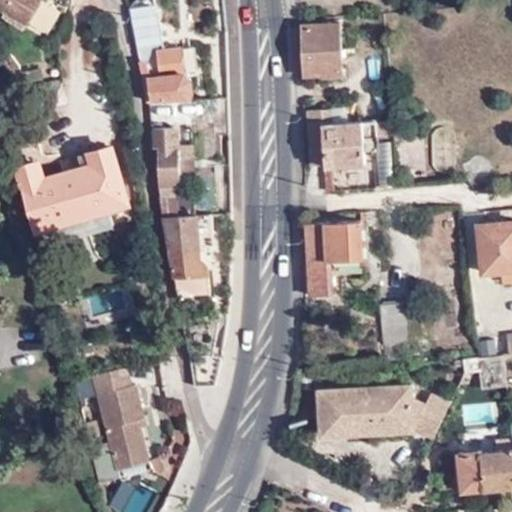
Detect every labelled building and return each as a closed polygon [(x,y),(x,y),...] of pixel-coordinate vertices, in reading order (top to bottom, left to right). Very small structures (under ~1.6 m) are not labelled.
[(43,0),(0,0),(0,3),(31,21),(43,0)] [(131,0),(138,40),(165,36),(159,0),(131,0)] [(341,74),(339,25),(301,25),(303,76),(341,74)] [(153,98),(194,95),(195,92),(193,77),(188,73),(184,44),(158,47),(161,74),(149,76),(153,98)] [(140,59),(143,72),(150,71),(147,59),(140,59)] [(147,99),(153,98),(149,76),(143,77),(147,99)] [(361,121),(328,124),(321,125),(320,110),(306,112),(309,166),(363,164),(361,121)] [(327,110),(320,110),(321,125),(328,124),(327,110)] [(392,135),(391,120),(373,121),(374,137),(392,135)] [(434,169),(458,167),(455,124),(431,126),(434,169)] [(177,130),(155,130),(155,148),(159,148),(158,177),(163,205),(170,206),(169,194),(175,193),(174,182),(179,181),(177,130)] [(53,223),(110,207),(128,201),(112,147),(91,152),(94,164),(42,179),(37,163),(16,170),(33,229),(53,223)] [(416,178),(416,167),(402,167),(402,178),(416,178)] [(114,223),(110,207),(53,223),(58,238),(114,223)] [(211,211),(196,213),(165,216),(177,276),(210,272),(209,260),(201,256),(200,246),(215,245),(211,211)] [(360,222),(305,224),(309,295),(330,294),(329,261),(362,259),(360,222)] [(511,269),(511,222),(477,225),(482,272),(511,269)] [(403,303),(378,305),(381,344),(406,342),(403,303)] [(211,355),(190,353),(195,384),(202,383),(206,382),(211,355)] [(482,386),(507,381),(504,354),(478,356),(482,386)] [(219,356),(211,355),(206,382),(202,383),(202,385),(214,385),(219,356)] [(127,368),(93,378),(111,443),(118,470),(150,461),(141,428),(139,421),(146,420),(137,386),(132,387),(127,368)] [(321,390),(324,433),(415,427),(435,436),(452,400),(433,391),(427,403),(413,397),(412,384),(321,390)] [(148,426),(146,420),(139,421),(141,428),(148,426)] [(91,436),(93,445),(102,442),(96,421),(85,424),(89,437),(91,436)] [(122,477),(120,470),(118,470),(111,443),(103,445),(102,442),(93,445),(91,446),(101,483),(122,477)] [(486,487),(511,484),(511,445),(481,449),(486,487)] [(486,487),(481,449),(460,452),(464,489),(486,487)] [(150,511),(159,495),(126,478),(119,492),(131,498),(124,511),(150,511)]
